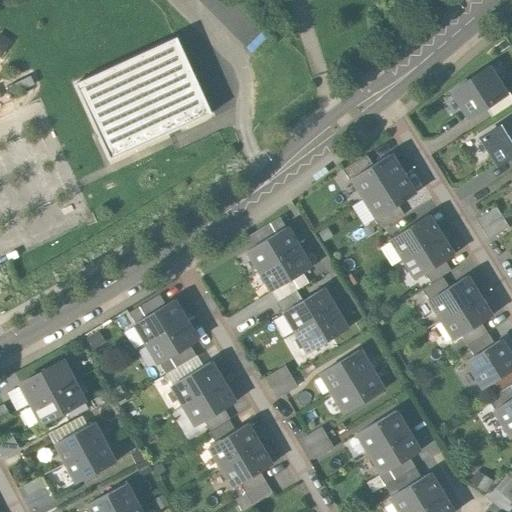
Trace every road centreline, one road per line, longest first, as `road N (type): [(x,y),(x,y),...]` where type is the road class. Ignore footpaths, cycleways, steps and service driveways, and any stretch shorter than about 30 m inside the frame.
road 1 (residential): [(173,245),(329,511)]
road 2 (unclassified): [(378,94),(173,245)]
road 3 (residential): [(511,306),(378,94)]
road 4 (unclassified): [(173,245),(0,346)]
road 5 (unclassified): [(495,0),(378,94)]
